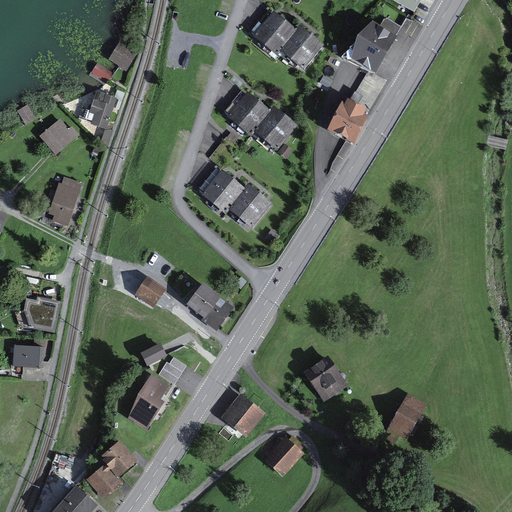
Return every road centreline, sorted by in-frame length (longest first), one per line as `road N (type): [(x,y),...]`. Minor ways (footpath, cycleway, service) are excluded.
road 1 (residential): [(276,290),(189,217),(177,194),(240,0)]
road 2 (primary): [(451,0),(276,290)]
road 3 (primary): [(235,349),(128,511)]
road 4 (residential): [(235,349),(191,318),(152,272),(78,243)]
